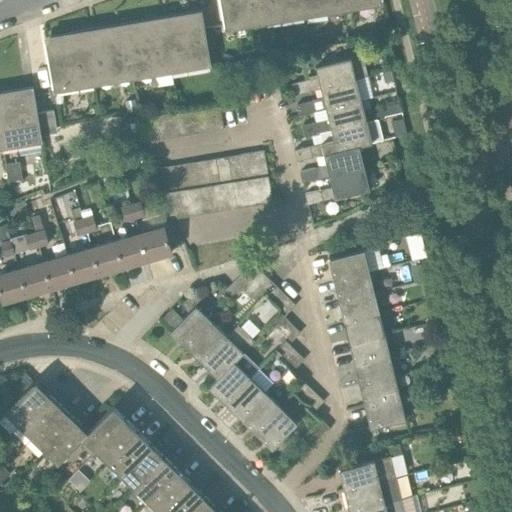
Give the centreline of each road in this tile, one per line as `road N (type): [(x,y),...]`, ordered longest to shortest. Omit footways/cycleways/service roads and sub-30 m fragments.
road 1 (residential): [(270,499),(345,429),(261,76)]
road 2 (residential): [(270,499),(126,363),(61,344),(0,353)]
road 3 (tertiary): [(423,0),(470,178)]
road 4 (tertiary): [(470,178),(511,351)]
road 5 (tertiary): [(511,142),(479,0)]
